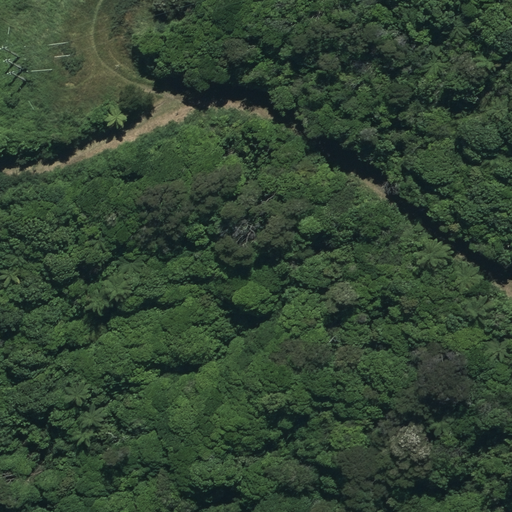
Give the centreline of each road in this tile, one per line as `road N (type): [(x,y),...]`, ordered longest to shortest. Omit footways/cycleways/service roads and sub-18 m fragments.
road 1 (track): [(152,104),(282,109),(397,207),(511,286)]
road 2 (track): [(152,104),(77,65),(72,6),(83,0)]
